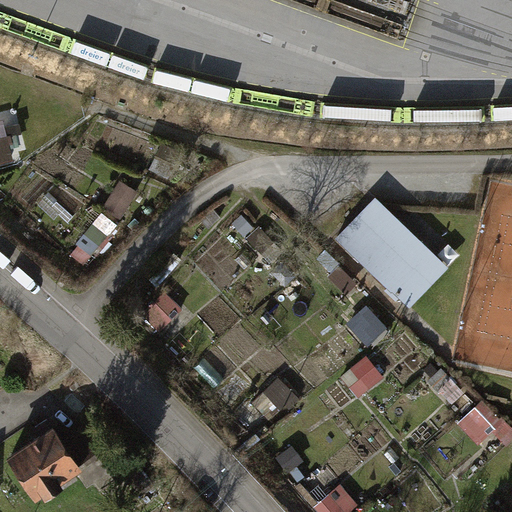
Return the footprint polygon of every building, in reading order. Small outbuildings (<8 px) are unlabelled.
[(0,160),(13,160),(11,120),(0,120),(0,160)] [(109,205),(125,214),(139,189),(123,179),(109,205)] [(376,196),(337,238),(411,308),(451,265),(376,196)] [(359,394),(387,378),(373,354),(345,370),(359,394)] [(434,379),(462,405),(472,394),(444,368),(434,379)] [(496,429),(510,442),(511,440),(511,422),(484,398),(462,422),(484,443),(496,429)] [(56,423),(9,452),(35,494),(82,465),(56,423)] [(323,511),(349,511),(362,502),(345,482),(317,504),(323,511)]
